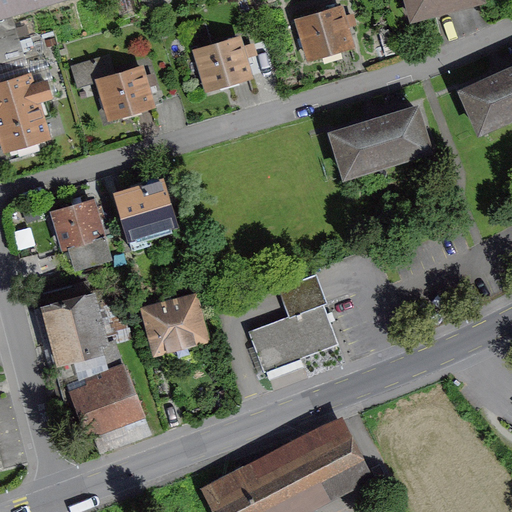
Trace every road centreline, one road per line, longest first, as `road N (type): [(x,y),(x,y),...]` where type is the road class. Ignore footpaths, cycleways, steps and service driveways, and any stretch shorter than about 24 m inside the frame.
road 1 (residential): [(511,30),(395,79),(0,197)]
road 2 (tertiary): [(511,318),(392,373),(65,497)]
road 3 (residential): [(0,285),(65,497)]
